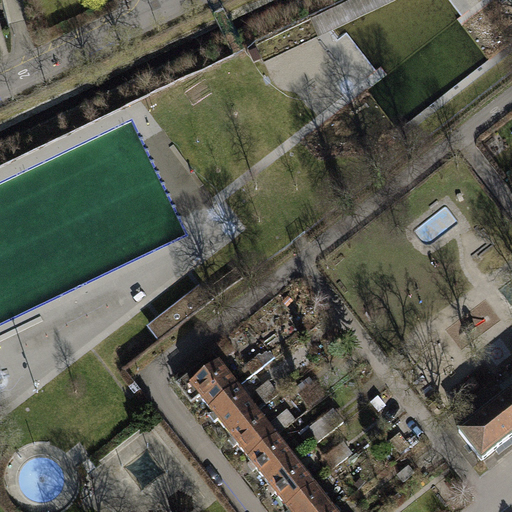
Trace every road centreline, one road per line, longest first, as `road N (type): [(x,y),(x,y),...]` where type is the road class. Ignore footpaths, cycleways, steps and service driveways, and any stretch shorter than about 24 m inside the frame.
road 1 (residential): [(300,262),(491,508)]
road 2 (residential): [(300,262),(460,138)]
road 3 (residential): [(0,88),(159,8)]
road 4 (residential): [(163,369),(300,262)]
road 5 (residential): [(163,369),(161,393),(253,511)]
